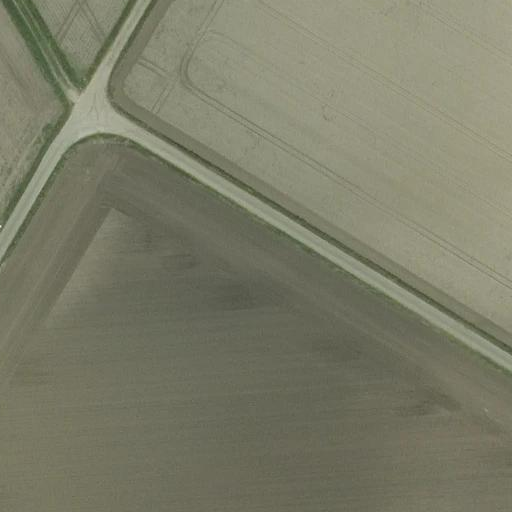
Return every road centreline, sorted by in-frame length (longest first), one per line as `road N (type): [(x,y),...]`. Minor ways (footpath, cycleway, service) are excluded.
road 1 (unclassified): [(0,253),(88,102),(511,362)]
road 2 (track): [(88,102),(60,78),(14,0)]
